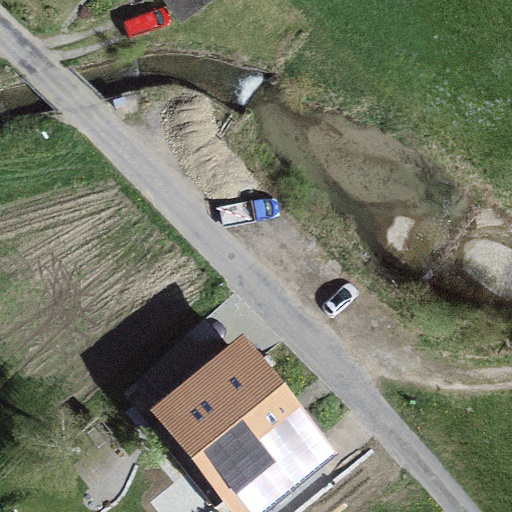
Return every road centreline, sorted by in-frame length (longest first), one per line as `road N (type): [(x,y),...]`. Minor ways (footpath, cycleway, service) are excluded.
road 1 (unclassified): [(0,26),(465,511)]
road 2 (track): [(326,359),(401,393),(486,395),(511,387)]
